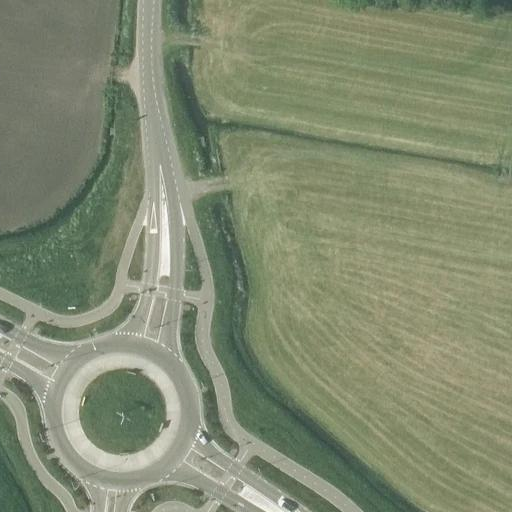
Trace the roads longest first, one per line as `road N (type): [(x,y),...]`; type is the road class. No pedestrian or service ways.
road 1 (unclassified): [(149,343),(164,267),(145,57),(149,0)]
road 2 (secondary): [(59,377),(53,431),(66,456),(113,483)]
road 3 (secondary): [(181,455),(196,404),(172,357),(149,343)]
